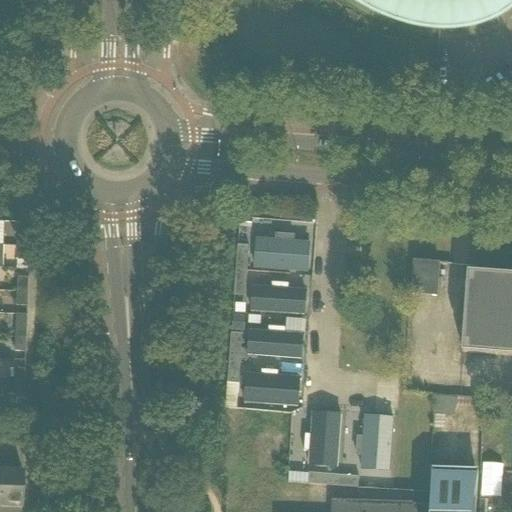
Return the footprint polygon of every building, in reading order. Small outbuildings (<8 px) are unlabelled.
[(503,6),(497,0),(367,0),(371,2),(377,5),(381,7),(385,9),(389,11),(394,13),(398,15),(402,16),(407,17),(411,19),(416,20),(420,21),(425,21),(429,22),(434,22),(438,22),(443,23),(447,23),(452,22),(456,22),(461,21),(465,21),(470,20),(474,19),(479,18),(483,17),(486,15),(489,14),(492,13),(495,11),(498,9),(500,8),(503,6)] [(19,246),(30,247),(31,224),(12,223),(11,236),(20,236),(19,246)] [(311,239),(258,235),(255,267),(309,271),(311,239)] [(30,247),(19,246),(19,261),(30,262),(30,247)] [(440,263),(414,261),(411,295),(437,297),(440,263)] [(237,271),(235,296),(246,297),(248,272),(237,271)] [(511,276),(469,273),(463,354),(511,357),(511,276)] [(29,279),(18,278),(17,292),(29,293),(29,279)] [(254,285),(252,311),(307,315),(309,290),(254,285)] [(17,292),(17,307),(28,307),(29,293),(17,292)] [(245,317),(233,316),(232,331),(244,332),(245,317)] [(16,338),(27,338),(28,324),(16,324),(16,338)] [(231,334),(229,359),(241,359),(243,335),(232,334),(231,334)] [(304,340),(251,336),(249,360),(302,364),(304,340)] [(26,353),(27,338),(16,338),(15,352),(26,353)] [(239,385),(241,359),(229,359),(228,384),(239,385)] [(14,383),(25,383),(26,369),(15,369),(14,383)] [(300,413),(302,383),(245,379),(243,409),(300,413)] [(25,398),(25,383),(14,383),(13,398),(25,398)] [(436,398),(435,416),(456,417),(457,399),(436,398)] [(310,408),(308,465),(338,466),(343,410),(339,410),(310,408)] [(395,415),(365,412),(360,469),(391,471),(395,415)] [(483,465),(481,494),(496,495),(497,466),(483,465)] [(0,508),(20,510),(22,471),(0,470),(0,508)] [(309,474),(309,485),(329,486),(333,487),(334,476),(309,474)] [(474,511),(475,475),(432,474),(432,492),(431,506),(414,506),(414,504),(336,501),(332,501),(331,511),(474,511)] [(334,476),(333,487),(336,487),(358,489),(359,478),(334,476)]
